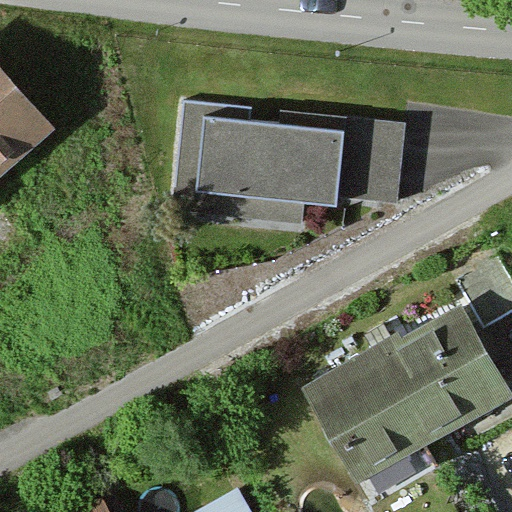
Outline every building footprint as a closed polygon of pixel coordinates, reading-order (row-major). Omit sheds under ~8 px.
[(0,172),(40,137),(0,91),(0,172)] [(386,210),(394,129),(272,118),(271,133),(241,130),(242,115),(174,108),(164,215),(294,227),(296,211),(333,214),(334,205),(386,210)] [(511,283),(493,250),(457,271),(489,325),(511,311),(511,283)] [(501,391),(454,309),(313,389),(360,471),(501,391)] [(238,511),(230,495),(195,511),(238,511)]
